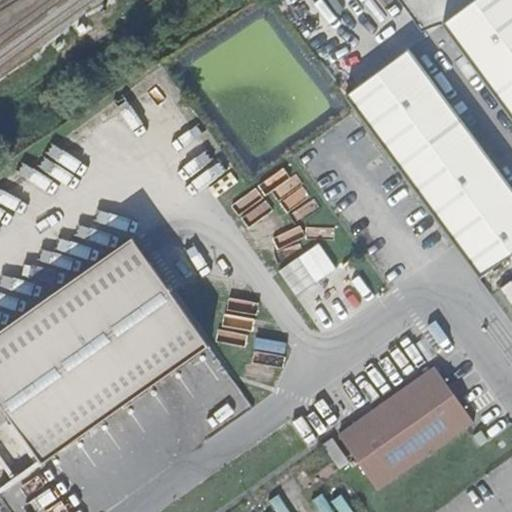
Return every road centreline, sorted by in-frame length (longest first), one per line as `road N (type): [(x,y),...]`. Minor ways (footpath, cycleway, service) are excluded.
road 1 (unknown): [(0,284),(86,224),(145,200),(173,209),(243,275)]
road 2 (unknown): [(316,378),(138,511)]
road 3 (unknown): [(433,290),(335,153)]
road 4 (unknown): [(433,290),(316,378)]
road 5 (unknown): [(243,275),(316,378)]
